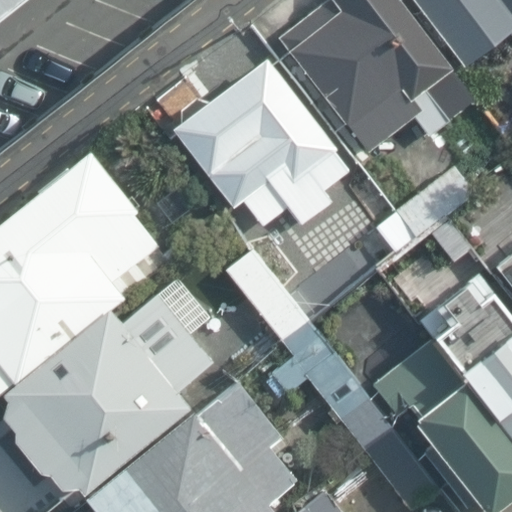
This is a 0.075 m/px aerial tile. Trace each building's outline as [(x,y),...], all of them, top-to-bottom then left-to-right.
[(0,0),(0,10),(12,0),(0,0)] [(322,0),(275,37),(364,151),(408,117),(424,137),(480,93),(406,0),(322,0)] [(511,0),(418,0),(472,67),(511,34),(511,0)] [(302,229),(338,200),(329,189),(356,167),(264,53),(172,127),(259,235),(288,212),(302,229)] [(0,396),(152,278),(179,257),(92,144),(0,214),(0,396)] [(426,332),(511,447),(511,290),(453,212),(377,268),(426,332)] [(253,236),(217,266),(280,341),(316,311),(253,236)] [(152,278),(0,396),(0,414),(72,507),(85,497),(233,382),(152,278)] [(487,511),(511,493),(511,447),(426,332),(372,373),(476,511),(487,511)] [(233,382),(85,497),(96,511),(272,511),(310,482),(338,461),(260,361),(233,382)] [(333,511),(310,482),(272,511),(333,511)]
